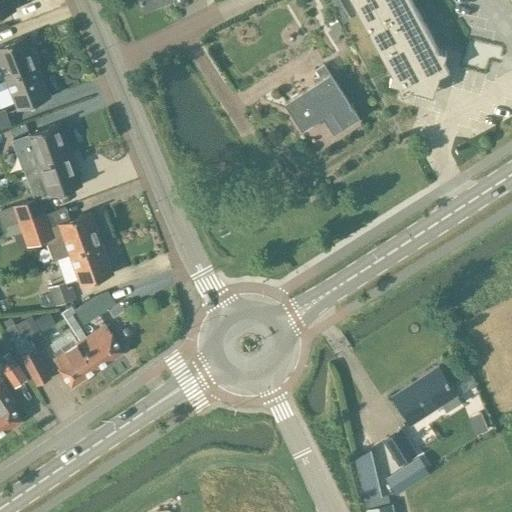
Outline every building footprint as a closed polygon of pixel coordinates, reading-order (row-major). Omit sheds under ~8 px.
[(11,0),(0,0),(0,15),(15,9),(11,0)] [(140,0),(145,10),(169,0),(140,0)] [(438,48),(411,0),(351,0),(391,75),(389,82),(396,84),(402,95),(411,89),(431,95),(437,76),(448,70),(442,58),(445,50),(438,48)] [(339,16),(343,22),(350,18),(347,12),(339,16)] [(338,21),(329,25),(333,32),(341,28),(338,21)] [(0,80),(7,78),(38,66),(37,64),(41,62),(36,51),(32,52),(26,35),(0,45),(0,80)] [(38,66),(7,78),(19,107),(50,95),(38,66)] [(359,116),(330,73),(285,102),(302,129),(332,110),(343,126),(359,116)] [(0,129),(11,125),(6,109),(0,111),(0,129)] [(29,134),(12,140),(23,170),(24,169),(39,164),(71,152),(60,122),(29,132),(29,134)] [(81,183),(71,152),(24,169),(33,197),(0,209),(0,220),(2,227),(46,211),(41,197),(50,194),(50,195),(81,183)] [(70,252),(101,241),(90,211),(59,221),(60,222),(51,226),(46,211),(2,227),(6,236),(22,231),(27,246),(46,238),(53,259),(71,254),(70,252)] [(70,252),(71,254),(81,283),(113,273),(101,241),(70,252)] [(51,294),(41,298),(44,308),(55,306),(71,300),(75,299),(71,287),(67,288),(65,281),(48,287),(51,294)] [(116,302),(108,291),(94,296),(88,300),(98,315),(116,302)] [(0,301),(0,303),(3,311),(9,308),(6,299),(0,301)] [(76,310),(75,308),(72,305),(62,311),(80,340),(87,336),(83,330),(84,330),(73,313),(76,310)] [(15,323),(5,329),(12,341),(14,340),(21,354),(20,355),(37,385),(53,377),(36,346),(35,346),(31,338),(28,340),(26,335),(22,337),(15,323)] [(80,340),(98,366),(123,349),(106,323),(87,336),(80,340)] [(72,384),(98,366),(80,340),(79,341),(71,330),(50,344),(58,355),(55,357),(72,384)] [(0,363),(14,386),(27,377),(9,350),(0,355),(0,363)] [(462,401),(456,393),(447,379),(446,381),(438,370),(416,384),(414,381),(392,396),(410,423),(441,403),(446,411),(462,401)] [(455,382),(461,392),(476,382),(470,372),(455,382)] [(0,431),(22,417),(12,403),(16,400),(0,376),(0,375),(0,431)] [(489,428),(485,420),(473,425),(477,433),(489,428)] [(418,453),(401,427),(382,439),(398,465),(418,453)] [(429,474),(416,455),(385,475),(398,494),(429,474)]
